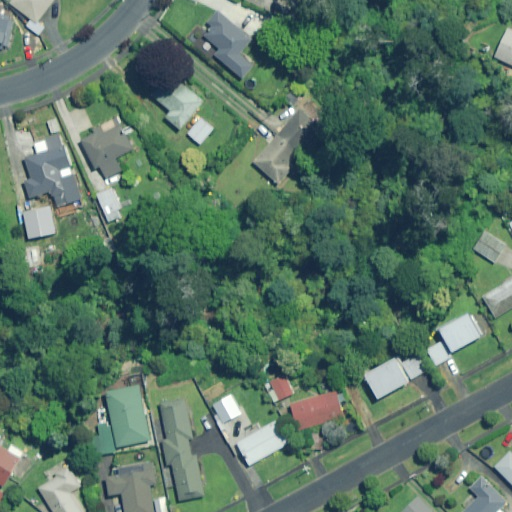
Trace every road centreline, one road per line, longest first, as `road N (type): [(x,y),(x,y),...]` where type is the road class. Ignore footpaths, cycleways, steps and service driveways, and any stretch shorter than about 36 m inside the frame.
road 1 (residential): [(511,388),(290,511)]
road 2 (residential): [(0,91),(51,74),(100,43),(140,0)]
